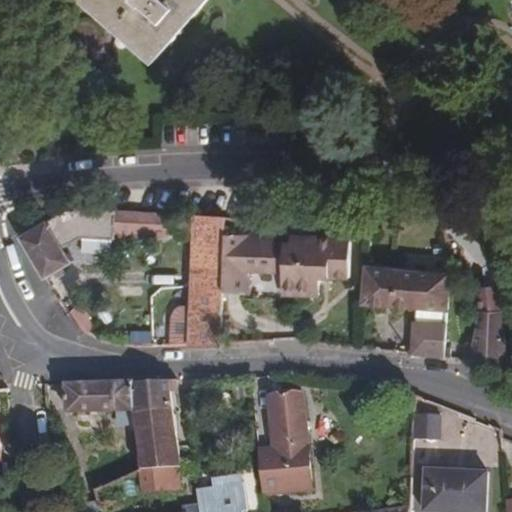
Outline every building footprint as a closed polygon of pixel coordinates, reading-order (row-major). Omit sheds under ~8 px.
[(208,0),(84,0),(155,60),(208,0)] [(16,123),(3,137),(21,153),(34,138),(16,123)] [(70,209),(23,237),(46,277),(71,261),(63,248),(78,239),(115,239),(115,234),(170,236),(170,213),(70,209)] [(227,216),(195,214),(194,249),(226,251),(227,232),(227,216)] [(227,232),(226,251),(224,290),(249,292),(250,271),(283,272),(283,293),(320,294),(321,276),(350,276),(352,237),(292,235),(291,241),(275,241),(274,234),(227,232)] [(226,251),(194,249),(191,306),(224,307),(224,290),(226,251)] [(451,273),(366,267),(364,302),(415,307),(412,356),(444,358),(451,273)] [(471,360),(509,362),(497,283),(476,286),(480,314),(474,342),(471,360)] [(191,306),(189,343),(222,342),(224,307),(191,306)] [(77,307),(69,315),(85,331),(91,335),(94,330),(86,323),(90,318),(77,307)] [(463,359),(471,360),(474,342),(467,341),(463,359)] [(171,381),(66,387),(67,415),(117,412),(118,425),(138,423),(142,469),(142,470),(170,468),(180,467),(171,381)] [(272,449),(257,450),(261,496),(312,491),(304,393),(269,396),(272,449)] [(196,414),(196,433),(217,432),(216,413),(196,414)] [(440,420),(414,419),(413,445),(438,445),(440,420)] [(170,468),(142,470),(143,494),(172,491),(170,468)] [(488,511),(491,477),(428,475),(426,511),(488,511)] [(216,482),(217,496),(239,492),(238,479),(216,482)] [(219,503),(198,506),(198,511),(242,511),(239,492),(217,496),(219,503)] [(197,498),(198,506),(219,503),(217,496),(197,498)] [(99,511),(98,502),(75,506),(76,511),(99,511)]
